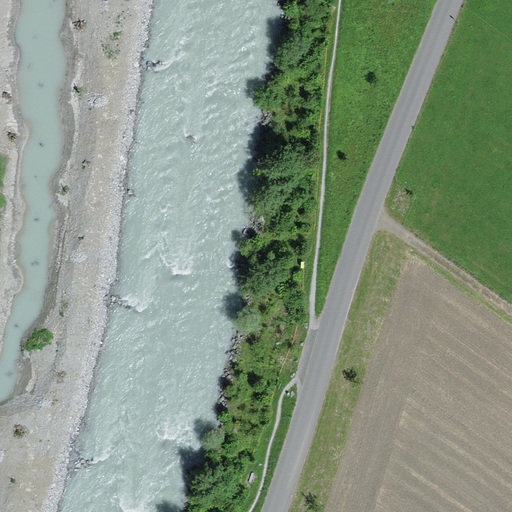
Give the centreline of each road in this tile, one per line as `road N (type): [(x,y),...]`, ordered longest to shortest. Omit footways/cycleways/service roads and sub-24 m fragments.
road 1 (unclassified): [(272,511),(367,211),(452,0)]
road 2 (unclassified): [(93,0),(35,371),(0,501)]
